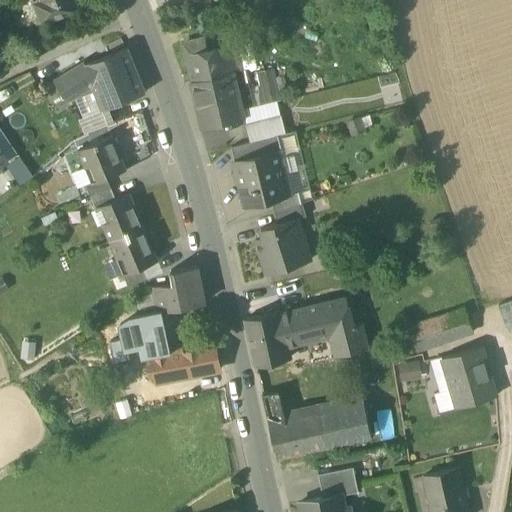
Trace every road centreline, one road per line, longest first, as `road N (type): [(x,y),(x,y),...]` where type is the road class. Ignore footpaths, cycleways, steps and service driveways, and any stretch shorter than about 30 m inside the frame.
road 1 (tertiary): [(135,0),(210,238),(269,511)]
road 2 (track): [(0,74),(139,13)]
